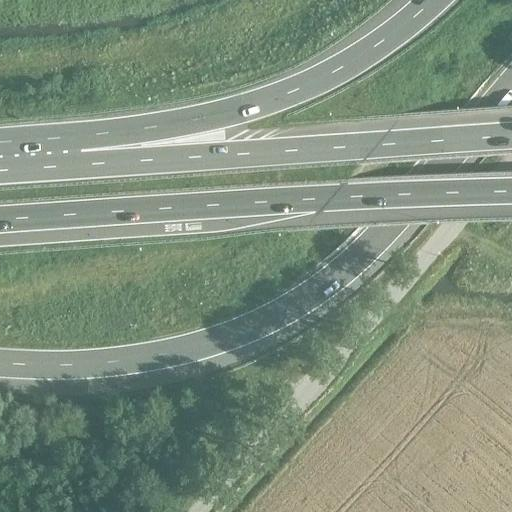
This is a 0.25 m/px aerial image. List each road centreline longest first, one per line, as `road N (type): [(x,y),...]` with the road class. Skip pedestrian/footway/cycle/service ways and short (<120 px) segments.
road 1 (motorway): [(0,362),(138,360),(221,340),(310,297),(377,236),(511,82)]
road 2 (motorway): [(0,220),(511,192)]
road 3 (tertiary): [(198,511),(511,149)]
road 4 (motorway): [(511,136),(223,155),(79,151)]
road 5 (motorway): [(432,0),(374,47),(288,94),(79,151)]
